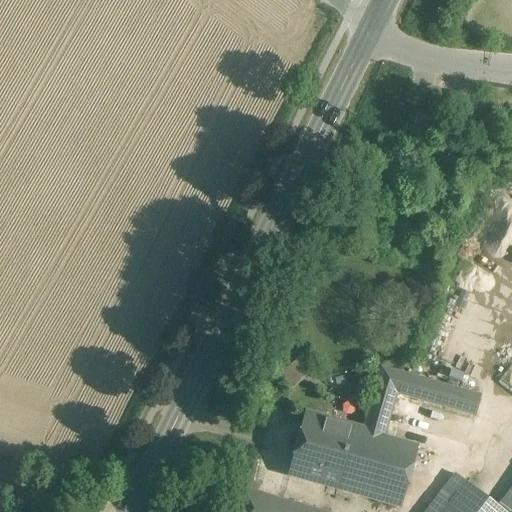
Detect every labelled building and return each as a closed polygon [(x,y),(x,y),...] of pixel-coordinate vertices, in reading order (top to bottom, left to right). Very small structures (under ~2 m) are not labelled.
[(0,88),(0,100),(26,108),(30,97),(0,88)] [(381,369),(370,407),(363,432),(354,430),(338,488),(401,506),(421,433),(399,427),(395,441),(384,438),(396,395),(474,417),(480,398),(381,369)] [(337,488),(339,483),(354,430),(306,416),(306,417),(289,474),(290,475),(337,488)] [(502,511),(464,482),(441,511),(502,511)] [(238,511),(319,511),(244,491),(238,511)]
